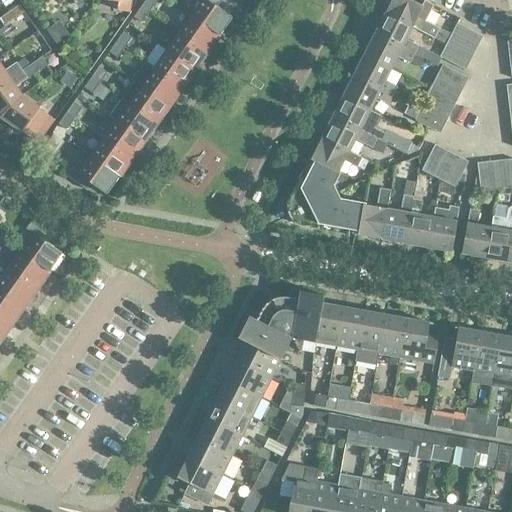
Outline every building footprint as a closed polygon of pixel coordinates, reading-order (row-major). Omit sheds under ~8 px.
[(107,0),(119,2),(118,11),(131,13),(132,0),(107,0)] [(150,13),(157,3),(159,0),(146,0),(142,7),(150,13)] [(205,0),(193,17),(220,36),(233,18),(218,7),(222,1),(221,0),(205,0)] [(429,25),(424,22),(433,5),(425,1),(422,6),(410,0),(392,0),(386,14),(413,28),(425,34),(434,39),(447,46),(452,35),(439,29),(438,30),(429,25)] [(25,13),(20,5),(0,18),(0,20),(4,27),(10,23),(25,13)] [(150,13),(142,7),(135,18),(143,23),(150,13)] [(406,41),(413,28),(386,14),(375,35),(414,55),(418,47),(406,41)] [(193,17),(181,35),(208,54),(220,36),(193,17)] [(10,23),(4,27),(0,29),(0,39),(1,40),(15,31),(10,23)] [(452,35),(478,48),(483,37),(458,24),(457,24),(452,35)] [(117,42),(125,48),(133,38),(124,32),(117,42)] [(181,35),(168,52),(195,72),(208,54),(181,35)] [(375,35),(364,56),(392,69),(398,57),(410,63),(414,56),(414,55),(375,35)] [(472,59),(478,48),(452,35),(446,46),(472,59)] [(125,48),(117,42),(110,53),(118,58),(125,48)] [(466,71),(472,59),(446,46),(440,58),(466,71)] [(168,52),(155,70),(183,89),(195,72),(168,52)] [(385,82),(392,69),(364,56),(354,76),(393,96),(397,88),(385,82)] [(0,63),(0,86),(22,71),(17,64),(6,71),(0,63)] [(437,77),(463,90),(469,79),(443,65),(437,77)] [(92,77),(100,83),(108,73),(99,67),(92,77)] [(155,70),(143,87),(170,107),(183,89),(155,70)] [(22,71),(0,86),(0,116),(1,118),(23,96),(16,86),(27,79),(22,71)] [(389,104),(393,96),(354,76),(343,97),(371,111),(377,98),(389,104)] [(100,83),(92,77),(85,88),(93,94),(100,83)] [(458,101),(463,90),(437,77),(432,88),(458,101)] [(143,87),(131,105),(158,124),(170,107),(143,87)] [(452,112),(458,101),(432,88),(426,99),(452,112)] [(39,143),(55,121),(49,116),(39,109),(40,108),(23,96),(1,118),(22,133),(23,132),(33,139),(39,143)] [(384,131),(377,127),(382,116),(371,111),(343,97),(333,118),(377,140),(383,143),(386,138),(385,137),(384,131)] [(158,124),(131,105),(122,99),(109,116),(118,123),(145,142),(158,124)] [(446,123),(452,112),(426,99),(421,110),(446,123)] [(75,102),(67,113),(75,119),(83,108),(75,102)] [(441,134),(446,123),(421,110),(416,119),(415,121),(441,134)] [(75,119),(67,113),(60,123),(68,129),(75,119)] [(377,140),(333,118),(322,138),(350,152),(356,140),(373,148),(377,140)] [(118,123),(105,140),(133,160),(145,142),(118,123)] [(386,138),(383,143),(387,145),(407,154),(412,143),(388,130),(385,137),(386,138)] [(350,152),(322,138),(312,158),(312,159),(339,173),(340,172),(345,161),(357,167),(362,158),(350,152)] [(105,140),(93,158),(120,177),(133,160),(105,140)] [(434,177),(447,151),(435,145),(422,171),(434,177)] [(445,182),(458,157),(447,151),(434,177),(445,182)] [(311,227),(312,227),(312,229),(349,236),(350,231),(359,233),(360,233),(365,206),(367,206),(367,204),(341,199),(335,186),(342,173),(340,172),(339,173),(312,159),(312,158),(311,157),(293,192),(295,193),(294,193),(293,194),(292,195),(291,197),(290,198),(290,199),(289,200),(289,202),(288,203),(288,204),(288,206),(288,207),(288,208),(288,210),(288,211),(288,213),(289,214),(289,215),(290,216),(290,218),(291,219),(292,220),(293,221),(294,222),(295,223),(296,224),(297,225),(298,225),(300,226),(301,226),(302,227),(304,227),(305,227),(306,227),(308,227),(309,227),(311,227)] [(458,157),(445,182),(456,188),(469,162),(458,157)] [(107,195),(120,177),(93,158),(81,175),(72,169),(67,176),(87,191),(92,184),(107,195)] [(511,159),(503,161),(506,190),(511,189),(511,159)] [(490,162),(494,191),(506,190),(503,161),(490,162)] [(481,193),(494,191),(490,162),(478,164),(481,193)] [(412,198),(414,183),(406,182),(403,196),(405,197),(412,198)] [(360,233),(359,233),(358,235),(382,240),(388,210),(391,192),(381,190),(378,208),(367,206),(365,206),(360,233)] [(402,212),(388,210),(382,240),(405,244),(413,201),(414,198),(412,198),(405,197),(402,212)] [(413,201),(405,244),(428,248),(434,218),(420,215),(422,202),(421,202),(414,201),(414,198),(413,201)] [(509,263),(511,245),(511,206),(511,207),(508,209),(506,219),(494,216),(492,228),(486,258),(509,263)] [(451,207),(450,211),(436,208),(434,218),(428,248),(452,252),(457,222),(460,209),(451,207)] [(462,254),(486,258),(492,228),(477,226),(480,212),(470,211),(462,254)] [(35,236),(23,253),(50,272),(63,254),(47,243),(52,237),(32,222),(27,230),(35,236)] [(23,253),(10,270),(38,290),(50,272),(23,253)] [(0,276),(4,279),(0,284),(0,289),(25,307),(38,290),(10,270),(0,262),(0,276)] [(0,289),(0,315),(13,325),(25,307),(0,289)] [(263,309),(262,311),(257,321),(249,318),(243,330),(251,334),(246,342),(281,361),(287,349),(296,354),(303,351),(304,341),(315,343),(322,304),(313,302),(315,294),(301,292),(300,300),(288,298),(287,298),(282,298),(277,299),(273,300),(270,302),(269,303),(266,305),(265,306),(263,309)] [(315,343),(337,347),(344,308),(322,304),(315,343)] [(337,347),(358,351),(365,312),(344,308),(337,347)] [(377,366),(379,354),(386,316),(365,312),(358,351),(356,362),(377,366)] [(0,315),(0,342),(13,325),(0,315)] [(399,366),(400,358),(407,319),(386,316),(379,354),(391,357),(389,364),(399,366)] [(430,323),(407,319),(400,358),(434,364),(439,336),(428,334),(430,323)] [(452,368),(474,372),(481,333),(459,329),(457,340),(445,338),(438,377),(450,379),(452,368)] [(481,333),(474,372),(472,384),(493,387),(502,336),(481,333)] [(511,338),(502,336),(493,387),(511,390),(511,338)] [(236,361),(272,379),(281,361),(246,342),(236,361)] [(227,381),(262,398),(272,379),(236,361),(227,381)] [(304,384),(318,384),(318,371),(305,371),(304,384)] [(217,400),(252,418),(262,398),(227,381),(217,400)] [(294,384),(293,394),(305,395),(305,385),(294,384)] [(385,406),(387,394),(364,391),(363,402),(385,406)] [(304,407),(305,395),(293,394),(292,407),(304,407)] [(316,395),(314,406),(326,408),(328,397),(316,395)] [(347,412),(349,401),(338,399),(336,410),(347,412)] [(207,419),(242,437),(252,418),(217,400),(207,419)] [(349,401),(347,412),(358,414),(360,403),(349,401)] [(389,420),(391,408),(380,406),(378,418),(389,420)] [(391,408),(389,420),(401,422),(402,410),(391,408)] [(327,426),(329,415),(318,413),(316,424),(327,426)] [(349,430),(351,419),(339,417),(337,428),(349,430)] [(197,438),(232,456),(242,437),(207,419),(197,438)] [(370,434),(372,423),(351,419),(349,430),(370,434)] [(454,420),(452,431),(463,433),(465,422),(454,420)] [(281,432),(292,438),(297,427),(287,422),(281,432)] [(392,438),(394,426),(372,423),(370,434),(392,438)] [(484,437),(486,426),(475,424),(473,435),(484,437)] [(394,426),(392,438),(402,440),(404,428),(394,426)] [(486,426),(484,437),(496,439),(498,428),(486,426)] [(292,438),(281,432),(276,442),(286,448),(292,438)] [(434,445),(436,434),(425,432),(423,443),(434,445)] [(436,434),(434,445),(445,447),(447,436),(436,434)] [(187,457),(223,475),(232,456),(197,438),(187,457)] [(477,453),(479,442),(468,440),(465,451),(477,453)] [(479,442),(477,453),(488,455),(490,444),(479,442)] [(270,451),(266,458),(278,464),(282,457),(270,451)] [(211,495),(212,495),(223,475),(187,457),(177,478),(191,485),(186,494),(207,505),(211,495)] [(262,471),(272,476),(277,466),(267,461),(262,471)] [(311,511),(317,483),(304,480),(306,467),(289,464),(280,481),(294,484),(288,511),(311,511)] [(272,476),(262,471),(257,481),(267,486),(272,476)] [(377,511),(381,494),(383,484),(383,482),(362,478),(360,490),(355,511),(377,511)] [(333,511),(338,486),(317,483),(311,511),(333,511)] [(381,494),(377,511),(399,511),(402,498),(390,496),(392,486),(383,484),(381,494)] [(355,511),(360,490),(338,486),(333,511),(355,511)] [(247,501),(257,506),(262,495),(252,490),(247,501)] [(421,511),(424,502),(402,498),(399,511),(421,511)] [(443,511),(445,506),(424,502),(421,511),(443,511)]
